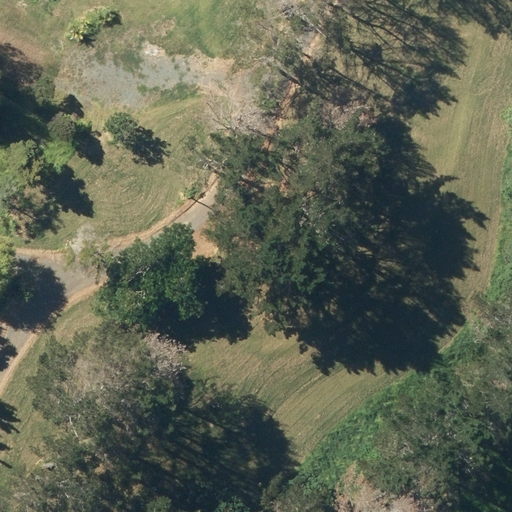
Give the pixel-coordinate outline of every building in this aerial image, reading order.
[(49,29),(0,2),(0,65),(22,77),(49,29)] [(40,126),(6,111),(0,124),(0,140),(28,153),(40,126)] [(112,205),(66,216),(74,247),(119,237),(112,205)] [(0,207),(0,224),(8,214),(0,207)] [(216,385),(192,364),(177,381),(200,402),(216,385)] [(64,412),(35,414),(37,444),(66,442),(64,412)] [(16,458),(0,453),(0,481),(9,484),(16,458)]
